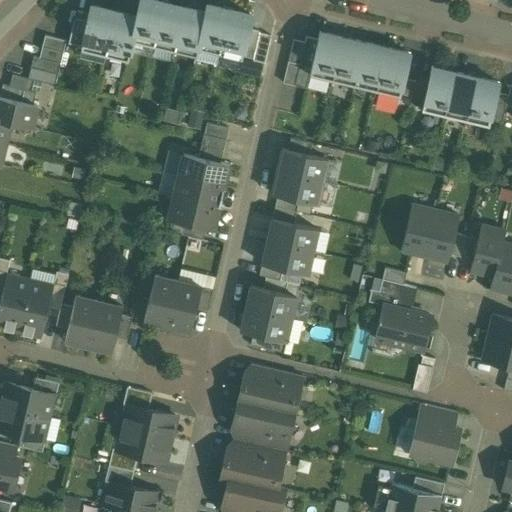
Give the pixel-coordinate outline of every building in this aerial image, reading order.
[(163,3),(152,0),(140,0),(136,17),(137,17),(131,40),(132,41),(153,45),(163,3)] [(184,8),(163,3),(153,45),(174,50),(184,8)] [(229,10),(207,5),(205,13),(206,13),(197,48),(198,48),(219,53),(229,10)] [(116,12),(91,6),(81,45),(81,49),(105,55),(116,12)] [(184,8),(174,50),(197,56),(198,48),(197,48),(206,13),(205,13),(184,8)] [(229,10),(219,53),(241,58),(242,56),(249,29),(252,16),(229,10)] [(136,17),(116,12),(105,55),(128,60),(132,41),(131,40),(137,17),(136,17)] [(87,20),(75,17),(68,42),(81,45),(87,20)] [(249,29),(242,56),(253,59),(260,33),(260,31),(249,29)] [(342,37),(319,32),(309,74),(332,80),(342,37)] [(260,33),(253,60),(265,63),(271,36),(260,33)] [(66,41),(45,36),(42,47),(63,52),(66,41)] [(317,39),(306,37),(300,64),(311,67),(317,39)] [(364,42),(342,37),(332,80),(354,85),(364,42)] [(304,43),(293,40),(288,61),(299,64),(304,43)] [(386,47),(364,42),(354,85),(376,90),(386,47)] [(63,52),(42,47),(39,58),(60,63),(63,52)] [(410,53),(386,47),(376,90),(400,96),(404,79),(410,53)] [(39,58),(33,56),(31,68),(58,74),(60,63),(39,58)] [(288,61),(283,83),(295,85),(300,64),(299,64),(288,61)] [(311,67),(300,64),(295,85),(306,88),(311,67)] [(454,72),(432,66),(429,78),(422,107),(421,109),(444,115),(454,72)] [(58,74),(31,68),(28,79),(34,80),(55,85),(58,74)] [(476,77),(454,72),(444,115),(466,120),(476,77)] [(28,79),(12,75),(9,87),(31,92),(34,80),(28,79)] [(429,78),(417,75),(416,81),(410,103),(410,105),(422,107),(429,78)] [(476,77),(466,120),(488,125),(490,120),(496,93),(499,83),(476,77)] [(416,81),(404,79),(400,96),(399,100),(410,103),(416,81)] [(508,95),(496,93),(490,120),(501,123),(505,109),(508,95)] [(38,106),(0,96),(0,119),(11,123),(32,128),(38,106)] [(11,123),(0,119),(0,142),(6,144),(11,123)] [(228,127),(206,122),(204,134),(225,139),(228,127)] [(225,139),(204,134),(201,145),(223,151),(225,139)] [(311,143),(290,139),(288,149),(309,154),(311,143)] [(223,151),(201,145),(198,157),(220,162),(223,151)] [(288,149),(282,148),(277,171),(323,181),(328,159),(309,154),(288,149)] [(198,157),(183,154),(178,175),(224,186),(229,164),(220,162),(198,157)] [(323,181),(277,171),(271,193),(317,204),(323,181)] [(224,186),(178,175),(173,197),(219,208),(224,186)] [(278,195),(275,206),(296,211),(298,200),(278,195)] [(219,208),(173,197),(168,219),(184,223),(206,228),(213,230),(219,208)] [(435,210),(412,205),(402,250),(425,256),(435,210)] [(275,206),(272,218),(293,223),(296,211),(275,206)] [(459,216),(435,210),(425,256),(448,261),(450,254),(455,233),(459,216)] [(293,223),(272,218),(267,241),(313,251),(318,229),(293,223)] [(206,228),(184,223),(181,234),(203,240),(206,228)] [(504,231),(481,226),(478,239),(473,260),(470,271),(494,277),(501,243),(504,231)] [(466,236),(455,233),(450,254),(461,257),(466,236)] [(478,239),(466,236),(461,257),(473,260),(478,239)] [(313,251),(267,241),(262,264),(283,269),(308,274),(313,251)] [(511,244),(501,243),(494,277),(491,288),(511,292),(511,244)] [(9,261),(0,258),(0,295),(1,296),(6,276),(9,261)] [(262,264),(259,276),(266,277),(281,280),(283,269),(262,264)] [(384,268),(382,279),(404,284),(406,273),(384,268)] [(68,274),(56,271),(53,287),(48,306),(60,309),(61,304),(68,274)] [(177,281),(154,275),(148,299),(143,321),(167,326),(177,281)] [(29,282),(6,276),(1,296),(0,300),(0,325),(18,330),(29,282)] [(264,288),(296,295),(299,284),(281,280),(266,277),(264,288)] [(404,284),(382,279),(379,290),(371,289),(368,301),(383,305),(384,304),(411,310),(417,287),(404,284)] [(201,286),(177,281),(167,326),(190,332),(196,308),(201,286)] [(53,287),(29,282),(18,330),(41,335),(48,306),(53,287)] [(213,289),(201,286),(196,308),(208,310),(213,289)] [(296,296),(250,286),(245,308),(291,318),(296,296)] [(99,301),(75,295),(72,307),(67,328),(65,341),(88,347),(99,301)] [(143,321),(148,299),(137,297),(132,318),(143,321)] [(122,306),(99,301),(88,347),(111,352),(115,336),(120,315),(122,306)] [(72,307),(61,304),(60,309),(56,326),(67,328),(72,307)] [(411,310),(384,304),(383,305),(375,339),(422,350),(430,315),(411,310)] [(291,318),(245,308),(240,330),(286,341),(291,318)] [(511,343),(511,318),(493,314),(488,338),(511,343)] [(126,339),(132,318),(120,315),(115,336),(126,339)] [(251,344),(283,352),(286,341),(253,334),(251,344)] [(511,367),(511,343),(488,338),(482,361),(509,367),(511,367)] [(302,375),(251,363),(248,374),(299,386),(302,375)] [(412,386),(422,388),(425,366),(415,365),(412,386)] [(248,374),(245,373),(239,399),(293,412),(299,386),(248,374)] [(58,382),(35,377),(32,389),(53,394),(53,395),(55,395),(58,382)] [(511,380),(506,379),(503,390),(511,392),(511,380)] [(32,389),(6,382),(0,405),(48,416),(53,395),(53,394),(32,389)] [(152,393),(127,387),(123,404),(127,405),(127,404),(148,409),(152,393)] [(293,412),(239,399),(233,425),(237,426),(287,438),(293,412)] [(148,409),(127,404),(127,405),(122,427),(170,438),(175,415),(148,409)] [(455,411),(423,404),(419,419),(451,427),(455,411)] [(48,416),(0,405),(0,406),(0,428),(22,434),(43,439),(43,438),(48,416)] [(419,419),(418,419),(410,453),(416,454),(418,458),(424,460),(428,457),(451,463),(459,429),(451,427),(419,419)] [(287,438),(237,426),(234,438),(284,450),(287,438)] [(170,438),(122,427),(117,449),(117,450),(137,454),(165,461),(170,438)] [(43,439),(22,434),(19,446),(42,451),(45,439),(43,438),(43,439)] [(284,450),(234,438),(231,450),(282,461),(284,450)] [(17,445),(0,441),(0,453),(14,457),(17,445)] [(137,454),(117,450),(117,449),(112,448),(108,465),(134,470),(137,454)] [(231,450),(227,449),(221,475),(229,477),(276,487),(276,486),(282,461),(231,450)] [(0,453),(0,486),(12,489),(19,458),(14,457),(0,453)] [(511,461),(509,461),(503,486),(511,489),(511,488),(511,461)] [(134,470),(108,465),(105,481),(109,482),(110,481),(130,486),(134,470)] [(276,487),(229,477),(223,503),(227,504),(262,511),(263,511),(278,511),(284,488),(276,486),(276,487)] [(412,489),(441,496),(444,484),(415,477),(412,489)] [(130,486),(110,481),(109,482),(104,504),(137,511),(152,511),(157,492),(130,486)] [(412,489),(391,484),(385,509),(396,511),(437,511),(441,496),(412,489)] [(0,499),(0,511),(9,511),(12,502),(0,499)]
